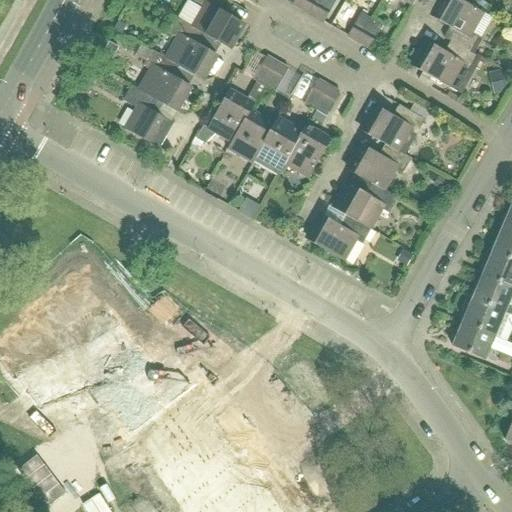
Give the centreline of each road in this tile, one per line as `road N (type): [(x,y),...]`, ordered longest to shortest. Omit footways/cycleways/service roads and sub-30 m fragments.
road 1 (unclassified): [(391,347),(0,135)]
road 2 (unclassified): [(391,347),(493,156)]
road 3 (unclassified): [(478,471),(391,347)]
road 4 (residential): [(262,3),(384,69)]
road 5 (residential): [(384,69),(505,135)]
road 6 (tertiary): [(0,117),(65,0)]
road 7 (residential): [(305,217),(366,100)]
road 8 (residential): [(366,100),(252,37)]
